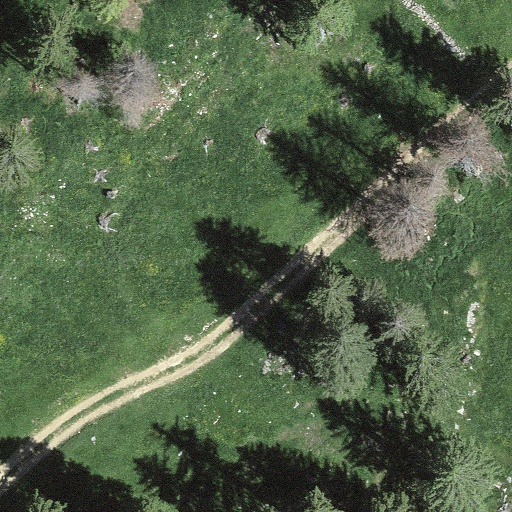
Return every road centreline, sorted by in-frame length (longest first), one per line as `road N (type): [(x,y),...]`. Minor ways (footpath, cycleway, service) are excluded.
road 1 (track): [(0,494),(121,395),(273,303),(412,176)]
road 2 (track): [(511,82),(412,176)]
